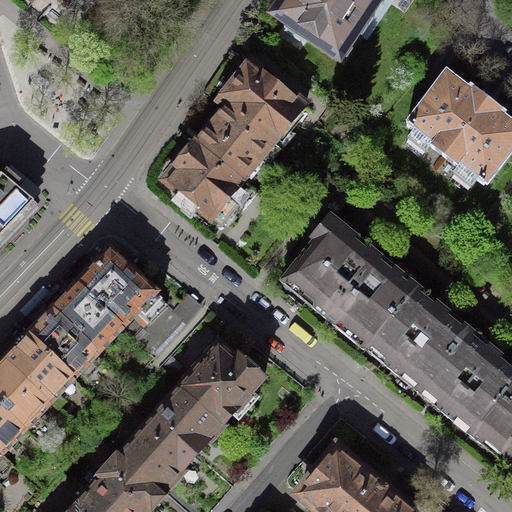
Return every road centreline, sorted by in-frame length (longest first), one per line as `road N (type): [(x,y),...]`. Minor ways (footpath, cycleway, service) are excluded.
road 1 (residential): [(101,189),(349,387)]
road 2 (tertiary): [(101,189),(231,0)]
road 3 (residential): [(349,387),(500,511)]
road 4 (residential): [(349,387),(239,511)]
road 5 (tertiary): [(101,189),(0,297)]
